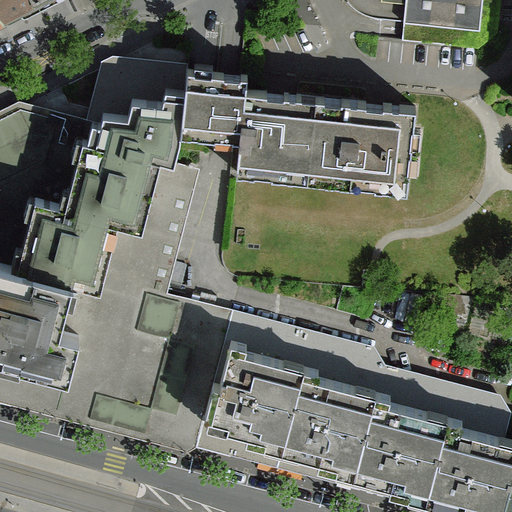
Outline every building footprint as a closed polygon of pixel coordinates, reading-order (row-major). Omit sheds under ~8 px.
[(0,0),(0,15),(5,22),(47,0),(0,0)] [(407,3),(405,21),(481,30),(483,0),(382,0),(383,1),(407,3)] [(165,87),(186,89),(188,69),(115,62),(103,111),(128,113),(133,96),(162,99),(165,87)] [(188,67),(188,69),(186,89),(182,131),(224,136),(241,138),(247,88),(249,73),(230,71),(188,67)] [(89,138),(161,157),(175,161),(182,131),(186,89),(165,87),(162,99),(133,96),(128,113),(103,111),(99,127),(93,126),(89,138)] [(241,138),(238,171),(309,179),(317,96),(247,88),(241,138)] [(417,106),(317,96),(309,179),(408,189),(417,106)] [(89,138),(93,126),(22,107),(0,118),(0,260),(19,265),(36,195),(67,202),(84,136),(89,138)] [(84,136),(67,202),(69,203),(68,207),(118,220),(143,227),(161,157),(89,138),(84,136)] [(181,162),(175,161),(161,157),(143,227),(118,220),(102,287),(73,280),(61,327),(80,333),(70,374),(0,354),(0,392),(198,445),(200,438),(206,414),(215,381),(232,312),(168,296),(148,290),(181,162)] [(200,167),(181,162),(148,290),(168,296),(200,167)] [(36,195),(19,265),(73,280),(102,287),(118,220),(68,207),(69,203),(67,202),(36,195)] [(0,354),(70,374),(80,333),(61,327),(73,280),(19,265),(0,260),(0,354)] [(246,348),(304,364),(312,333),(232,312),(215,381),(218,382),(230,337),(248,342),(246,348)] [(372,349),(312,333),(304,364),(317,367),(316,373),(377,389),(383,367),(372,349)] [(218,382),(215,381),(206,414),(210,415),(208,422),(249,432),(247,438),(282,448),(304,364),(246,348),(248,342),(230,337),(218,382)] [(317,367),(304,364),(282,448),(315,456),(313,462),(330,466),(355,472),(377,389),(316,373),(317,367)] [(456,386),(383,367),(377,389),(391,393),(389,399),(448,415),(456,386)] [(498,397),(456,386),(448,415),(465,420),(463,425),(501,435),(507,411),(498,397)] [(391,393),(377,389),(355,472),(387,480),(392,482),(390,488),(426,498),(448,415),(389,399),(391,393)] [(210,415),(206,414),(200,438),(231,446),(240,442),(257,447),(261,455),(280,460),(282,448),(247,438),(249,432),(208,422),(210,415)] [(465,420),(448,415),(426,498),(464,508),(462,511),(501,511),(511,472),(511,437),(501,435),(463,425),(465,420)] [(282,448),(280,460),(305,466),(313,462),(315,456),(282,448)] [(355,472),(330,466),(335,474),(378,485),(387,480),(355,472)] [(511,511),(511,472),(501,511),(511,511)]
